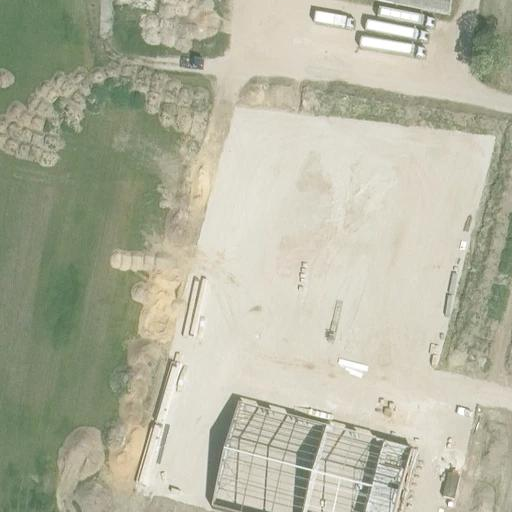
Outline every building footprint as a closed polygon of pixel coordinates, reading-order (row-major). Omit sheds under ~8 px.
[(146,8),(147,0),(113,0),(113,1),(146,8)] [(370,0),(451,17),(454,0),(370,0)] [(231,128),(232,100),(220,99),(218,128),(231,128)] [(305,162),(308,143),(238,131),(206,316),(204,328),(232,333),(231,339),(242,341),(241,348),(249,349),(281,158),(305,162)] [(243,408),(215,511),(401,511),(417,454),(243,408)]
